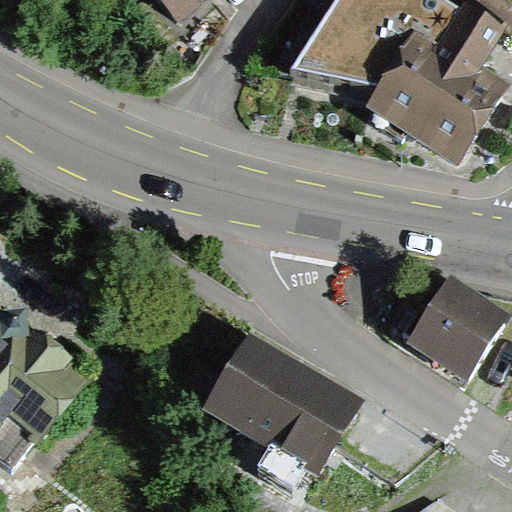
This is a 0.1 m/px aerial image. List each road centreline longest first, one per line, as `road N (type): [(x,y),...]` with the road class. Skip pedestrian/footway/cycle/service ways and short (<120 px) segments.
road 1 (residential): [(264,197),(271,266),(287,300),(367,367),(511,457)]
road 2 (primary): [(0,94),(111,155),(264,197)]
road 3 (primary): [(264,197),(511,250)]
